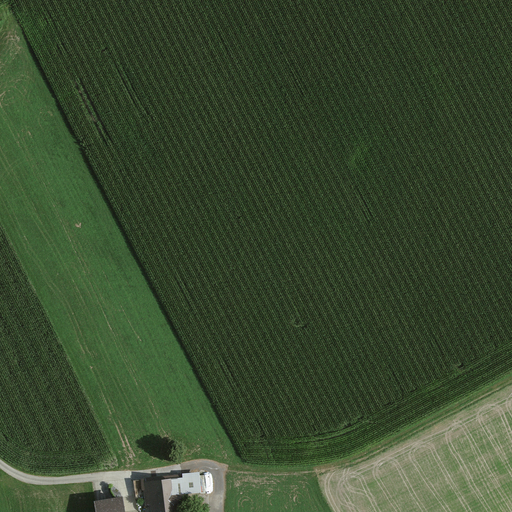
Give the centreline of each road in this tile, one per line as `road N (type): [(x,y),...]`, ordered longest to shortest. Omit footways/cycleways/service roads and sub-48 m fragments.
road 1 (track): [(214,466),(337,469),(511,379)]
road 2 (track): [(214,466),(41,481),(0,464)]
